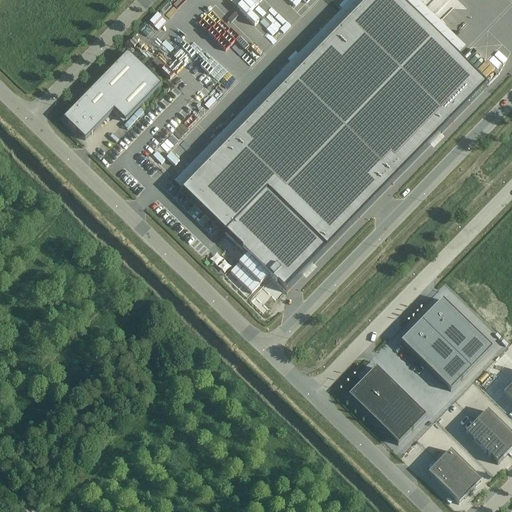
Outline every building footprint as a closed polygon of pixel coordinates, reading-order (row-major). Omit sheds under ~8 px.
[(285,293),(487,87),(457,58),(398,0),(369,0),(182,192),(225,235),(285,293)] [(128,54),(75,108),(75,107),(74,108),(75,108),(63,120),(85,141),(91,135),(92,135),(91,134),(114,112),(125,123),(161,86),(128,54)] [(511,230),(502,240),(511,249),(511,230)] [(511,249),(502,240),(492,251),(496,255),(501,250),(511,260),(511,281),(507,288),(511,292),(511,249)] [(470,274),(459,285),(511,335),(511,333),(511,292),(507,288),(490,305),(468,284),(474,278),(470,274)] [(442,301),(421,322),(471,371),(492,350),(442,301)] [(421,322),(400,344),(450,392),(471,371),(421,322)] [(375,369),(348,397),(398,446),(425,418),(375,369)] [(511,386),(503,395),(511,403),(511,386)] [(511,436),(487,412),(476,423),(508,454),(511,450),(511,436)] [(497,465),(508,454),(476,423),(465,434),(497,465)] [(482,481),(451,451),(440,462),(471,492),(482,481)] [(471,492),(440,462),(429,474),(460,504),(471,492)]
